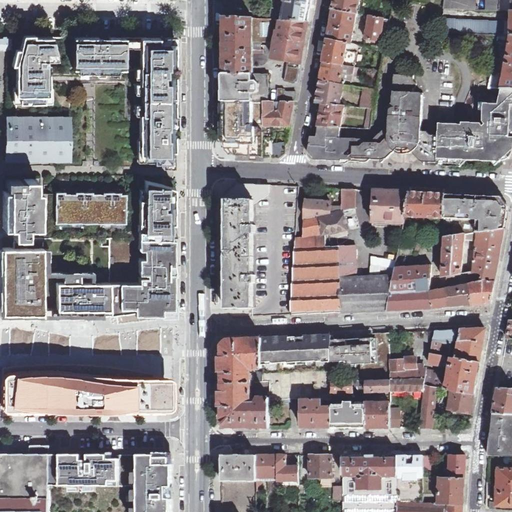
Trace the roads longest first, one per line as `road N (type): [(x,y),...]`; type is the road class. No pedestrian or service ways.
road 1 (residential): [(197,328),(500,316)]
road 2 (residential): [(195,440),(478,443)]
road 3 (residential): [(511,183),(292,172)]
road 4 (residential): [(0,12),(201,12)]
road 5 (residential): [(195,440),(0,438)]
road 6 (residential): [(323,0),(292,172)]
road 7 (tertiary): [(197,170),(201,12)]
road 8 (tertiary): [(197,328),(197,170)]
road 9 (residential): [(478,443),(500,316)]
